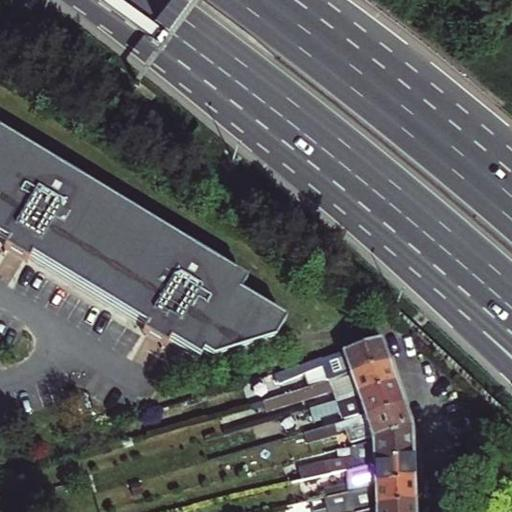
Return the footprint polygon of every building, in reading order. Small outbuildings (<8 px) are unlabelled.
[(4,116),(0,122),(0,223),(10,230),(34,246),(144,321),(167,336),(196,356),(200,350),(212,358),(273,340),(285,322),(232,286),(240,275),(212,256),(207,263),(184,248),(189,241),(83,169),(78,177),(56,161),(60,154),(4,116)] [(60,154),(56,161),(78,177),(83,169),(60,154)] [(10,230),(6,236),(18,244),(30,252),(34,246),(10,230)] [(184,248),(207,263),(212,256),(189,241),(184,248)] [(144,321),(140,327),(164,342),(167,336),(144,321)] [(308,388),(388,364),(386,359),(379,342),(275,374),(277,382),(303,374),(308,388)] [(336,402),(356,396),(396,385),(388,364),(308,388),(278,397),(281,409),(334,394),(336,402)] [(396,385),(356,396),(362,417),(403,406),(396,385)] [(329,404),(313,408),(316,420),(332,416),(329,404)] [(369,437),(370,441),(411,431),(411,425),(403,406),(362,417),(304,433),(306,443),(330,437),(329,434),(346,429),(351,442),(369,437)] [(411,431),(370,441),(371,444),(353,449),(353,457),(300,470),(303,483),(325,477),(411,456),(411,431)] [(329,499),(361,491),(412,479),(411,456),(325,477),(329,499)] [(317,511),(363,511),(413,501),(412,479),(361,491),(360,502),(317,511)] [(413,511),(413,501),(363,511),(413,511)]
